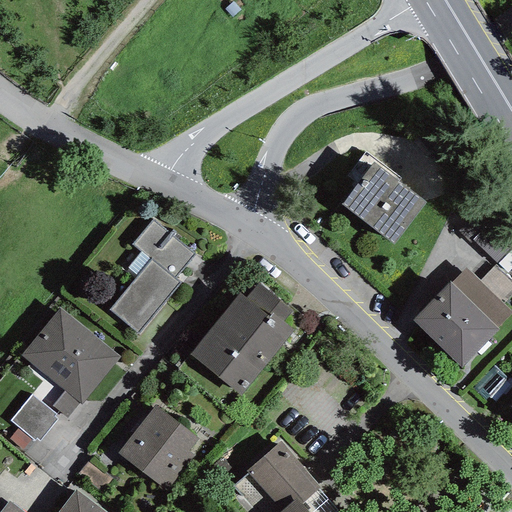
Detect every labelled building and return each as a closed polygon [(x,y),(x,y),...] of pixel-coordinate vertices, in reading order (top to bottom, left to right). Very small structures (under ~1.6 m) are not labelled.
[(425,199),(373,160),(341,202),(393,241),(425,199)] [(195,254),(152,219),(132,244),(150,258),(108,309),(138,333),(180,282),(175,278),(195,254)] [(497,328),(448,280),(412,317),(461,365),(497,328)] [(268,315),(239,292),(188,352),(240,395),(294,329),(272,311),(268,315)] [(58,308),(20,354),(80,404),(119,357),(58,308)] [(35,383),(12,409),(40,434),(63,408),(35,383)] [(198,438),(155,404),(117,451),(166,490),(193,455),(188,451),(198,438)] [(280,511),(332,511),(336,509),(314,484),(315,482),(280,441),(245,470),(280,511)] [(22,511),(8,500),(0,510),(0,511),(107,511),(76,488),(57,511),(22,511)]
